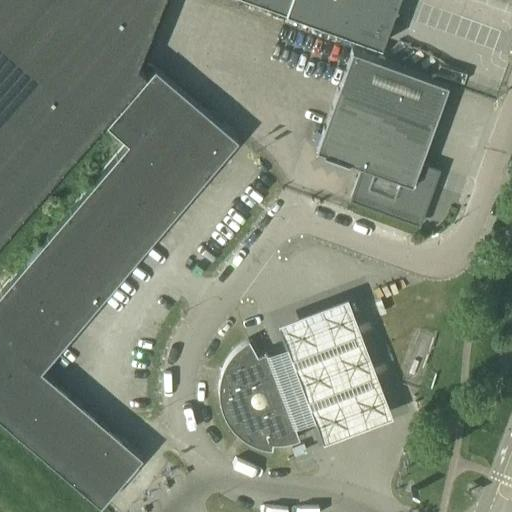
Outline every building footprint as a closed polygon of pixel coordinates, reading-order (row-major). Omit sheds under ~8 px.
[(0,0),(0,234),(144,70),(135,63),(160,0),(0,0)] [(260,0),(379,43),(395,0),(260,0)] [(418,160),(447,81),(351,47),(315,146),(362,163),(350,197),(417,222),(437,167),(418,160)] [(39,367),(142,246),(236,136),(153,65),(105,122),(126,140),(0,288),(0,417),(99,502),(140,453),(39,367)] [(267,355),(295,429),(319,421),(326,440),(391,417),(348,299),(279,324),(288,348),(267,355)] [(267,355),(265,350),(254,355),(247,337),(242,341),(238,344),(234,348),(230,352),(227,356),(225,359),(224,362),(222,365),(221,368),(220,372),(219,375),(218,379),(217,382),(217,386),(217,390),(217,395),(218,400),(219,405),(221,410),(223,414),(226,419),(228,423),(232,427),(235,431),(239,434),(244,438),(249,441),(254,443),(260,445),(265,446),(270,447),(271,441),(277,441),(282,441),(288,440),(293,438),(298,436),(295,429),(267,355)]
